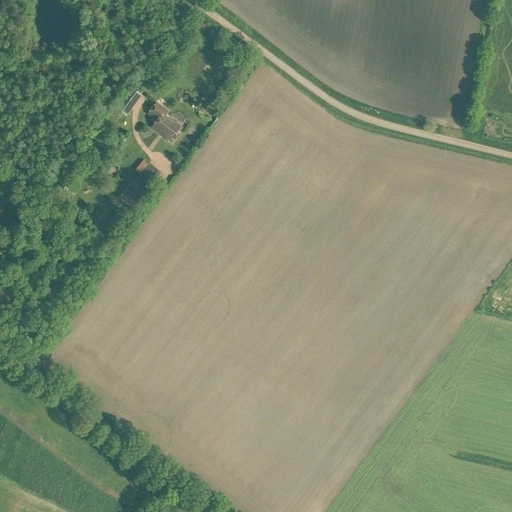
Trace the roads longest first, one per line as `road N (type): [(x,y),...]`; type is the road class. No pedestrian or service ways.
road 1 (residential): [(511,153),(354,118),(195,0)]
road 2 (unclassified): [(204,511),(0,341)]
